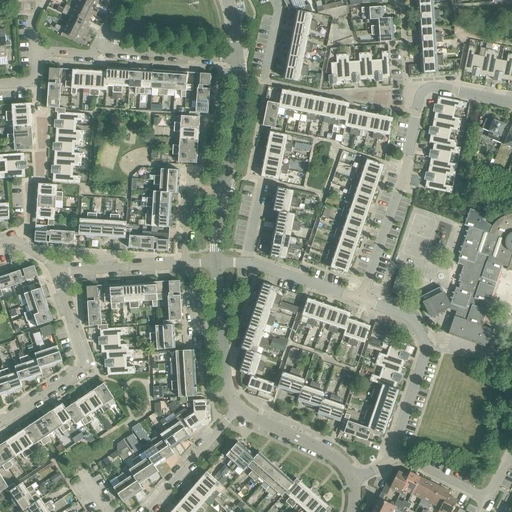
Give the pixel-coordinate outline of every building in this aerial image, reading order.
[(77,0),(76,3),(97,13),(99,10),(95,8),(98,2),(94,0),(77,0)] [(66,5),(64,9),(88,21),(92,15),(96,17),(97,13),(76,3),(73,9),(66,5)] [(415,13),(415,16),(439,15),(439,10),(433,11),(432,4),(417,5),(418,13),(415,13)] [(368,20),(377,19),(383,18),(383,11),(385,11),(385,7),(361,8),(362,13),(368,13),(368,20)] [(69,17),(67,22),(88,33),(89,30),(85,28),(88,21),(64,9),(62,13),(69,17)] [(311,21),(312,13),(307,12),(298,11),(297,16),(293,17),(292,22),(316,27),(317,22),(311,21)] [(418,20),(419,28),(434,27),(433,20),(439,19),(439,15),(415,16),(416,20),(418,20)] [(371,26),(371,31),(395,29),(395,25),(392,26),(391,18),(383,18),(377,19),(377,26),(371,26)] [(88,33),(67,22),(64,28),(56,24),(54,28),(62,32),(79,41),(82,34),(86,36),(88,33)] [(294,29),(293,33),(308,36),(309,30),(315,31),(316,27),(292,22),(291,26),(294,29)] [(417,35),(417,39),(441,38),(440,33),(434,33),(434,27),(419,28),(419,35),(417,35)] [(395,29),(371,31),(371,35),(378,35),(378,42),(393,41),(392,33),(395,33),(395,29)] [(288,39),(287,44),(312,49),(313,44),(306,43),(308,36),(293,33),(292,38),(289,40),(288,39)] [(420,43),(420,50),(435,49),(435,43),(441,42),(441,38),(417,39),(417,43),(420,43)] [(290,51),(289,56),(303,59),(305,52),(311,53),(312,49),(287,44),(287,48),(290,51)] [(463,72),(475,74),(479,56),(474,55),(475,47),(472,46),(469,46),(463,72)] [(418,58),(418,62),(442,60),(442,56),(435,56),(435,49),(420,50),(421,58),(418,58)] [(475,74),(486,76),(491,50),(485,49),(484,57),(479,56),(475,74)] [(486,76),(497,79),(501,60),(496,59),(497,51),(491,50),(486,76)] [(382,60),(377,60),(378,79),(390,78),(388,52),(381,52),(382,60)] [(359,61),(354,62),(355,81),(367,80),(365,53),(359,53),(359,61)] [(371,53),(365,53),(367,80),(378,79),(377,60),(372,60),(371,53)] [(497,79),(508,81),(511,63),(511,54),(508,53),(506,61),(501,60),(497,79)] [(348,54),(342,55),(344,81),(355,81),(354,62),(349,62),(348,54)] [(344,81),(342,55),(336,55),(336,63),(331,63),(332,82),(344,81)] [(284,62),(283,66),(307,71),(308,67),(302,66),(303,59),(289,56),(288,60),(284,62)] [(442,60),(418,62),(419,66),(421,66),(422,73),(436,72),(436,65),(442,65),(442,60)] [(307,71),(283,66),(282,71),(285,74),(284,79),(299,82),(300,74),(306,76),(307,71)] [(112,92),(117,93),(119,68),(107,67),(107,72),(106,86),(113,86),(112,92)] [(59,108),(59,112),(65,113),(65,108),(59,108),(60,84),(60,81),(59,81),(60,69),(61,69),(49,68),(48,80),(49,80),(55,81),(55,83),(49,83),(48,83),(47,97),(47,107),(59,108)] [(122,87),(129,87),(130,69),(119,68),(117,93),(122,93),(122,87)] [(76,88),(83,89),(84,70),(73,70),(72,69),(71,70),(73,70),(72,82),(72,88),(71,94),(76,95),(76,88)] [(135,94),(140,94),(141,69),(140,69),(141,69),(137,69),(130,69),(129,87),(136,88),(135,94)] [(145,88),(152,89),(153,70),(145,70),(146,69),(142,69),(141,69),(140,94),(144,94),(145,88)] [(89,96),(94,96),(96,71),(84,70),(83,89),(90,89),(89,96)] [(158,95),(162,96),(164,71),(153,70),(152,89),(158,89),(158,95)] [(106,90),(106,86),(107,72),(96,71),(94,96),(98,96),(99,90),(106,90)] [(167,90),(174,90),(175,72),(164,71),(162,96),(167,96),(167,90)] [(175,72),(174,90),(181,91),(181,97),(185,97),(187,73),(188,73),(188,72),(186,72),(175,72)] [(197,88),(195,112),(195,113),(199,113),(204,113),(208,113),(208,103),(209,103),(210,89),(209,88),(209,89),(202,88),(203,85),(209,86),(210,86),(211,74),(199,73),(199,74),(200,74),(199,85),(198,85),(198,88),(197,88)] [(279,101),(279,104),(278,107),(279,107),(285,109),(284,115),(288,116),(293,92),(282,89),(281,94),(279,101)] [(293,92),(288,116),(293,117),(294,111),(301,112),(304,94),(293,92)] [(304,94),(301,112),(308,113),(306,119),(311,120),(316,96),(304,94)] [(316,96),(311,120),(315,121),(316,115),(323,116),(327,98),(316,96)] [(438,97),(436,108),(454,112),(455,107),(463,109),(464,102),(438,97)] [(327,98),(323,116),(330,118),(329,124),(333,125),(338,101),(327,98)] [(267,101),(265,113),(277,116),(279,107),(278,107),(279,104),(267,101)] [(338,101),(333,125),(337,126),(339,119),(345,121),(346,121),(348,109),(349,103),(338,101)] [(6,112),(6,116),(31,115),(30,103),(15,104),(12,105),(12,112),(6,112)] [(436,108),(434,120),(460,125),(461,119),(453,117),(454,112),(436,108)] [(346,121),(345,121),(344,127),(351,128),(350,134),(354,135),(359,111),(348,109),(346,121)] [(359,111),(354,135),(359,136),(360,130),(367,131),(370,113),(359,111)] [(57,112),(56,124),(75,125),(76,120),(84,121),(84,114),(65,113),(59,112),(57,112)] [(274,128),(274,132),(280,133),(281,129),(275,128),(277,116),(265,113),(262,125),(274,128)] [(370,113),(367,131),(373,133),(372,139),(377,140),(382,115),(370,113)] [(13,121),(13,127),(31,126),(31,115),(6,116),(6,121),(13,121)] [(382,115),(377,140),(381,140),(382,134),(389,136),(393,118),(382,115)] [(174,123),(174,127),(199,129),(199,117),(198,117),(189,116),(181,116),(180,123),(174,123)] [(154,118),(153,125),(162,126),(162,118),(154,118)] [(491,139),(504,144),(509,132),(503,130),(505,124),(493,119),(488,131),(494,134),(491,139)] [(434,120),(431,131),(450,135),(451,129),(459,131),(460,125),(434,120)] [(56,124),(56,135),(82,137),(83,131),(75,130),(75,125),(56,124)] [(7,135),(7,139),(32,138),(31,126),(13,127),(13,134),(7,135)] [(180,132),(179,139),(198,140),(199,129),(174,127),(174,132),(180,132)] [(270,131),(267,143),(291,148),(292,143),(286,142),(288,135),(280,133),(274,132),(270,131)] [(429,142),(434,143),(455,147),(457,141),(449,140),(450,135),(431,131),(429,142)] [(56,135),(55,147),(74,148),(74,143),(82,143),(82,137),(56,135)] [(32,138),(7,139),(8,144),(14,143),(14,151),(33,149),(32,138)] [(173,145),(172,150),(197,151),(198,140),(179,139),(179,146),(173,145)] [(267,143),(265,154),(283,158),(284,151),(291,152),(291,148),(267,143)] [(434,143),(431,154),(450,158),(451,153),(459,154),(460,148),(455,147),(434,143)] [(55,147),(54,158),(81,160),(81,154),(74,153),(74,148),(55,147)] [(197,151),(172,150),(172,154),(178,155),(178,162),(196,163),(197,151)] [(0,161),(5,161),(5,166),(24,165),(23,154),(0,155),(0,161)] [(265,154),(263,165),(287,170),(288,165),(282,164),(283,158),(265,154)] [(431,154),(429,165),(455,171),(457,164),(449,163),(450,158),(431,154)] [(54,158),(53,169),(72,171),(73,166),(81,166),(81,160),(54,158)] [(358,164),(357,168),(380,176),(384,165),(367,159),(364,166),(358,164)] [(24,165),(5,166),(5,172),(0,171),(0,178),(25,177),(24,165)] [(287,170),(263,165),(260,177),(279,180),(280,173),(286,174),(287,170)] [(429,165),(427,176),(446,180),(447,175),(454,177),(455,171),(429,165)] [(361,174),(359,181),(377,187),(380,176),(357,168),(355,172),(361,174)] [(72,171),(53,169),(53,181),(79,183),(80,176),(72,176),(72,171)] [(154,176),(154,180),(178,182),(178,181),(179,181),(179,178),(179,170),(161,169),(160,176),(154,176)] [(446,180),(427,176),(425,188),(451,193),(452,187),(445,185),(446,180)] [(160,185),(159,191),(159,192),(172,193),(178,193),(178,186),(179,186),(179,183),(178,183),(178,182),(154,180),(153,185),(160,185)] [(351,185),(350,190),(373,198),(377,187),(359,181),(357,187),(351,185)] [(38,184),(37,195),(62,197),(62,192),(56,192),(57,185),(42,184),(38,184)] [(273,198),(297,203),(298,199),(292,198),(293,191),(275,187),(274,194),(273,194),(273,197),(273,198)] [(354,196),(352,202),(369,208),(373,198),(350,190),(348,194),(354,196)] [(147,198),(146,202),(171,204),(172,193),(159,192),(159,191),(153,191),(153,198),(147,198)] [(37,195),(37,207),(55,208),(56,201),(62,201),(62,197),(37,195)] [(0,197),(0,222),(1,222),(4,218),(9,218),(8,203),(1,204),(0,197)] [(271,210),(277,211),(289,213),(290,206),(296,208),(297,203),(273,198),(273,199),(272,199),(272,202),(271,210)] [(152,207),(152,214),(170,215),(171,204),(146,202),(146,207),(152,207)] [(344,207),(342,211),(366,219),(369,208),(352,202),(350,209),(344,207)] [(55,208),(37,207),(36,217),(36,219),(36,218),(54,219),(61,220),(61,215),(55,215),(55,208)] [(325,207),(322,217),(328,219),(331,209),(325,207)] [(440,287),(421,296),(430,316),(446,308),(456,311),(454,316),(448,334),(447,333),(447,334),(487,347),(494,329),(493,328),(493,329),(482,326),(483,320),(487,310),(484,309),(487,303),(489,303),(495,287),(496,282),(502,265),(506,267),(506,269),(511,271),(511,270),(511,213),(510,214),(502,217),(497,220),(495,223),(492,225),(492,226),(483,220),(484,217),(485,214),(469,209),(467,215),(468,215),(466,219),(464,224),(464,225),(469,227),(466,233),(458,258),(466,261),(465,265),(462,264),(462,265),(463,265),(459,276),(458,281),(460,282),(458,288),(455,287),(450,303),(448,303),(440,287)] [(277,211),(274,222),(299,227),(300,222),(294,221),(295,214),(289,213),(277,211)] [(347,218),(344,224),(362,230),(366,219),(342,211),(341,215),(347,218)] [(87,238),(90,238),(92,213),(87,213),(87,219),(79,219),(79,226),(79,232),(78,234),(84,234),(87,238)] [(97,235),(102,235),(103,220),(96,220),(96,213),(92,213),(90,238),(94,238),(97,235)] [(110,239),(113,239),(115,215),(110,214),(110,221),(103,220),(102,235),(106,235),(110,239)] [(170,215),(152,214),(151,221),(145,221),(145,225),(169,227),(169,228),(170,228),(170,226),(169,226),(170,215)] [(120,236),(125,237),(126,229),(126,222),(119,221),(119,215),(115,215),(113,239),(116,240),(120,236)] [(274,222),(272,233),(290,237),(292,230),(298,231),(299,227),(274,222)] [(336,228),(335,233),(358,241),(362,230),(344,224),(342,230),(336,228)] [(74,232),(79,232),(79,226),(75,226),(74,232),(50,230),(50,231),(47,231),(47,232),(35,231),(36,230),(35,230),(34,242),(46,243),(46,242),(47,235),(50,236),(49,242),(49,243),(63,244),(63,243),(74,244),(74,232)] [(272,233),(270,244),(294,249),(295,245),(289,243),(290,237),(272,233)] [(339,239),(337,246),(355,252),(358,241),(335,233),(333,237),(339,239)] [(139,249),(141,249),(142,236),(130,236),(129,236),(128,248),(139,248),(139,249)] [(141,249),(153,250),(153,249),(154,242),(156,243),(156,249),(156,250),(168,251),(169,239),(168,239),(168,240),(157,239),(157,238),(154,238),(154,237),(142,236),(141,249)] [(294,249),(270,244),(268,256),(286,259),(287,252),(293,253),(294,249)] [(329,250),(328,254),(351,262),(355,252),(337,246),(335,252),(329,250)] [(351,262),(328,254),(326,259),(332,261),(330,267),(347,274),(351,262)] [(0,277),(0,288),(0,290),(0,289),(0,296),(3,296),(1,290),(24,282),(23,281),(26,280),(26,279),(37,276),(37,277),(38,276),(34,265),(22,269),(22,270),(23,270),(25,276),(22,277),(20,271),(20,270),(6,275),(0,277)] [(168,296),(169,320),(169,321),(181,320),(181,309),(180,295),(179,295),(173,296),(173,293),(179,292),(179,293),(180,293),(179,280),(167,281),(168,282),(169,293),(168,293),(168,296)] [(155,282),(144,283),(145,301),(152,301),(152,307),(157,307),(155,282),(157,282),(155,282)] [(257,293),(280,301),(282,297),(276,295),(278,288),(261,282),(257,293)] [(132,283),(121,284),(122,303),(129,302),(130,308),(134,308),(132,283)] [(144,283),(132,283),(134,308),(139,308),(138,302),(145,301),(144,283)] [(122,303),(121,284),(110,285),(108,285),(110,285),(111,310),(116,309),(115,303),(122,303)] [(87,301),(88,313),(100,313),(99,300),(99,301),(98,297),(97,297),(97,286),(98,286),(86,286),(87,298),(93,298),(94,301),(88,301),(87,301)] [(25,298),(28,305),(45,299),(42,289),(41,287),(41,288),(18,296),(20,300),(25,298)] [(253,304),(271,310),(273,303),(279,305),(280,301),(257,293),(253,304)] [(306,324),(310,325),(318,302),(307,298),(301,315),(308,318),(306,324)] [(24,313),(25,318),(49,310),(45,299),(28,305),(30,311),(24,313)] [(278,308),(296,314),(298,307),(280,302),(278,308)] [(317,321),(323,323),(329,305),(318,302),(310,325),(315,327),(317,321)] [(250,315),(273,323),(274,318),(269,316),(271,310),(253,304),(250,315)] [(328,331),(332,332),(340,309),(329,305),(323,323),(330,325),(328,331)] [(338,328),(345,330),(349,318),(351,313),(340,309),(332,332),(336,334),(338,328)] [(49,310),(25,318),(27,322),(33,320),(35,327),(53,321),(49,310)] [(101,325),(101,329),(108,329),(107,324),(101,325),(100,313),(88,313),(88,315),(89,326),(101,325)] [(246,326),(263,331),(266,325),(271,327),(273,323),(250,315),(246,326)] [(347,344),(352,345),(360,322),(349,318),(345,330),(343,336),(349,338),(347,344)] [(149,333),(150,338),(174,336),(174,335),(175,335),(175,332),(174,332),(174,324),(169,325),(169,321),(169,320),(163,321),(163,325),(155,326),(156,333),(149,333)] [(360,322),(352,345),(356,347),(358,341),(365,343),(371,326),(360,322)] [(372,333),(377,335),(381,324),(375,322),(372,333)] [(377,335),(383,337),(387,326),(381,324),(377,335)] [(242,336),(266,344),(267,340),(261,338),(263,331),(246,326),(242,336)] [(383,337),(384,337),(389,338),(392,328),(387,326),(383,337)] [(100,329),(101,341),(120,340),(119,335),(127,334),(127,327),(108,329),(101,329),(100,329)] [(392,328),(389,338),(394,340),(398,330),(392,328)] [(174,336),(150,338),(150,342),(156,342),(157,349),(175,348),(175,340),(175,337),(174,337),(174,336)] [(256,353),(258,347),(264,349),(266,344),(242,336),(239,347),(244,349),(256,353)] [(279,340),(275,349),(284,352),(288,340),(280,337),(279,340)] [(390,345),(388,350),(406,357),(410,345),(394,340),(389,338),(384,337),(382,343),(390,345)] [(101,353),(106,352),(128,351),(128,350),(128,344),(120,345),(120,340),(101,341),(101,353)] [(48,342),(44,344),(52,367),(55,366),(57,361),(62,360),(57,346),(50,348),(48,342)] [(35,353),(36,359),(37,359),(40,367),(44,366),(48,368),(52,367),(44,344),(39,345),(41,351),(35,353)] [(241,360),(264,368),(265,364),(259,362),(262,355),(256,353),(244,349),(241,360)] [(106,352),(107,363),(126,362),(126,357),(133,356),(133,350),(128,350),(128,351),(106,352)] [(169,358),(170,363),(194,361),(195,361),(195,357),(194,357),(194,350),(175,351),(176,358),(169,358)] [(379,353),(377,359),(402,367),(406,357),(388,350),(386,355),(379,353)] [(28,355),(24,357),(32,380),(35,379),(37,374),(42,373),(40,367),(37,359),(36,359),(30,361),(28,355)] [(15,366),(16,372),(17,372),(20,380),(24,379),(28,381),(32,380),(24,357),(19,358),(21,364),(15,366)] [(382,367),(381,372),(399,378),(402,367),(377,359),(375,365),(382,367)] [(248,375),(251,376),(251,375),(254,377),(254,376),(257,370),(262,372),(264,368),(241,360),(237,371),(242,373),(248,375)] [(176,367),(177,374),(195,373),(194,361),(170,363),(170,367),(176,367)] [(126,362),(107,363),(108,375),(134,373),(134,367),(126,367),(126,362)] [(8,368),(4,370),(12,393),(15,392),(17,388),(22,386),(20,380),(17,372),(16,372),(10,374),(8,368)] [(285,392),(288,393),(296,370),(291,368),(289,374),(283,372),(280,379),(278,385),(278,386),(283,388),(285,392)] [(12,393),(4,370),(0,371),(0,373),(1,377),(0,377),(0,393),(4,392),(8,394),(12,393)] [(296,392),(300,393),(303,385),(305,379),(298,377),(300,371),(296,370),(288,393),(291,394),(296,392)] [(369,381),(382,385),(395,389),(399,378),(381,372),(379,377),(372,374),(369,381)] [(171,381),(171,386),(196,384),(195,373),(177,374),(177,381),(171,381)] [(247,387),(259,391),(263,379),(254,376),(254,377),(251,375),(251,376),(247,387)] [(274,383),(278,385),(280,379),(276,377),(274,383),(263,379),(259,391),(270,395),(274,383)] [(305,405),(308,406),(316,383),(312,381),(309,387),(303,385),(300,393),(298,399),(303,401),(305,405)] [(103,383),(94,390),(107,410),(111,408),(108,403),(114,399),(103,383)] [(316,405),(320,406),(320,407),(323,398),(325,393),(318,390),(320,384),(316,383),(308,406),(311,407),(316,405)] [(186,397),(197,396),(196,384),(171,386),(172,390),(178,390),(178,397),(181,397),(186,397)] [(374,389),(372,393),(396,401),(400,390),(395,389),(382,385),(380,391),(374,389)] [(94,390),(84,396),(94,411),(100,408),(104,413),(107,410),(94,390)] [(377,400),(375,406),(392,412),(396,401),(372,393),(371,398),(377,400)] [(325,418),(328,419),(336,396),(331,395),(329,400),(323,398),(320,407),(320,406),(318,412),(322,414),(325,418)] [(84,396),(75,402),(88,423),(92,420),(89,415),(94,411),(84,396)] [(193,401),(194,413),(207,419),(206,411),(209,411),(208,405),(206,405),(206,400),(199,400),(198,397),(197,397),(197,396),(186,397),(187,400),(187,401),(193,401)] [(336,396),(328,419),(331,421),(331,420),(335,418),(340,420),(345,406),(338,403),(340,397),(336,396)] [(75,402),(65,409),(72,419),(75,424),(81,420),(85,425),(88,423),(75,402)] [(62,404),(52,410),(66,431),(70,428),(66,423),(72,419),(65,409),(62,404)] [(367,411),(365,415),(388,423),(389,422),(390,419),(392,412),(375,406),(372,413),(367,411)] [(52,410),(43,416),(53,432),(59,428),(62,433),(66,431),(52,410)] [(176,417),(179,421),(183,427),(186,424),(190,430),(195,427),(196,429),(201,426),(200,424),(207,419),(194,413),(183,419),(180,414),(176,417)] [(343,433),(355,437),(359,425),(348,421),(350,415),(345,413),(343,420),(347,421),(343,433)] [(370,421),(367,428),(371,429),(374,430),(380,432),(383,434),(385,434),(387,427),(388,427),(389,424),(388,424),(388,423),(365,415),(364,419),(370,421)] [(43,416),(33,423),(47,443),(51,441),(47,436),(53,432),(43,416)] [(170,420),(166,423),(180,443),(190,437),(183,427),(179,421),(173,425),(170,420)] [(33,423),(24,429),(34,444),(40,441),(43,446),(47,443),(33,423)] [(110,423),(105,427),(108,431),(113,428),(110,423)] [(139,423),(132,428),(140,440),(143,438),(147,443),(151,440),(139,423)] [(160,434),(163,439),(164,439),(170,449),(171,449),(180,443),(166,423),(162,425),(166,430),(160,434)] [(359,425),(355,437),(367,440),(371,429),(367,428),(359,425)] [(24,429),(14,435),(28,456),(32,453),(28,448),(34,444),(24,429)] [(14,435),(5,442),(15,457),(21,453),(24,458),(28,456),(14,435)] [(154,438),(151,440),(164,461),(174,454),(171,449),(170,449),(164,439),(163,439),(158,443),(154,438)] [(144,452),(148,457),(155,467),(164,461),(151,440),(147,443),(150,448),(144,452)] [(227,465),(230,468),(246,449),(238,441),(226,455),(231,460),(227,465)] [(5,442),(0,445),(0,454),(9,469),(13,466),(9,461),(15,457),(5,442)] [(61,444),(56,448),(59,453),(64,449),(61,444)] [(243,471),(247,466),(255,457),(246,449),(230,468),(234,471),(238,466),(243,471)] [(248,475),(251,478),(268,460),(259,452),(255,457),(247,466),(252,471),(248,475)] [(0,454),(0,467),(2,466),(5,471),(9,469),(0,454)] [(139,455),(135,458),(149,478),(158,472),(155,467),(148,457),(142,461),(139,455)] [(129,470),(132,475),(132,474),(139,485),(149,478),(135,458),(131,460),(135,466),(129,470)] [(259,476),(264,481),(276,467),(268,460),(251,478),(255,481),(259,476)] [(265,490),(268,493),(285,475),(276,467),(264,481),(269,486),(265,490)] [(400,493),(402,490),(402,489),(408,476),(398,471),(389,488),(400,493)] [(59,472),(50,477),(55,484),(64,478),(59,472)] [(206,472),(198,480),(217,497),(220,493),(215,489),(220,484),(206,472)] [(218,472),(214,477),(218,480),(222,475),(218,472)] [(402,489),(402,490),(411,494),(420,477),(409,472),(408,476),(402,489)] [(123,473),(119,476),(133,496),(143,490),(139,485),(132,474),(132,475),(127,478),(123,473)] [(281,496),(285,493),(284,492),(293,482),(285,475),(268,493),(272,496),(276,491),(281,496)] [(133,496),(119,476),(116,478),(119,483),(113,487),(123,503),(133,496)] [(222,476),(218,481),(223,485),(227,480),(222,476)] [(0,492),(8,487),(10,491),(15,487),(13,483),(8,487),(1,477),(0,477),(0,492)] [(411,494),(421,499),(429,482),(420,477),(411,494)] [(285,502),(289,505),(305,486),(296,478),(293,482),(284,492),(285,493),(290,497),(285,502)] [(198,480),(191,489),(205,501),(209,496),(214,500),(217,497),(198,480)] [(421,499),(431,504),(439,487),(429,482),(421,499)] [(11,500),(13,503),(34,489),(31,485),(26,489),(22,483),(15,487),(10,491),(12,495),(11,500)] [(296,503),(301,508),(314,494),(305,486),(289,505),(292,508),(296,503)] [(431,504),(440,508),(447,495),(449,492),(439,487),(431,504)] [(23,511),(26,509),(28,507),(35,502),(31,496),(36,493),(34,489),(13,503),(15,506),(20,506),(23,511)] [(191,489),(183,498),(199,511),(203,511),(205,510),(200,506),(205,501),(191,489)] [(312,511),(322,501),(314,494),(301,508),(306,511),(312,511)] [(440,508),(438,511),(451,511),(457,500),(447,495),(440,508)] [(217,497),(214,500),(221,507),(224,503),(217,497)] [(199,511),(183,498),(176,506),(182,511),(199,511)] [(378,498),(373,508),(381,511),(392,511),(395,506),(382,500),(378,498)] [(29,511),(40,511),(51,505),(49,501),(44,505),(40,499),(35,502),(28,507),(26,509),(28,508),(30,511),(29,511)] [(240,501),(236,506),(240,509),(244,505),(240,501)] [(322,501),(312,511),(328,511),(331,509),(322,501)]
